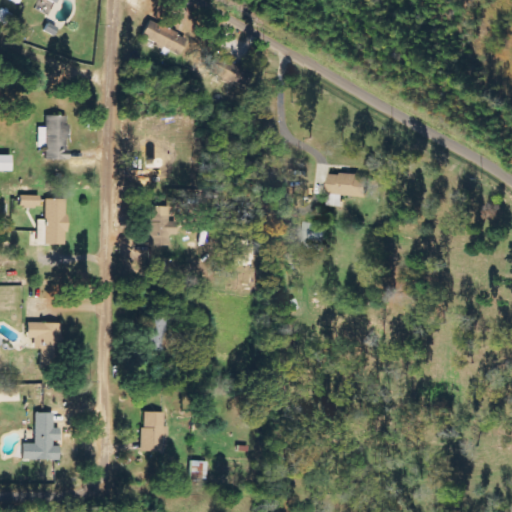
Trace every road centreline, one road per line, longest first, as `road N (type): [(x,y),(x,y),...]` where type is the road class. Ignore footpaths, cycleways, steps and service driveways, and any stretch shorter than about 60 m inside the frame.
road 1 (residential): [(0,494),(70,493),(98,479),(111,0)]
road 2 (residential): [(511,181),(202,0)]
